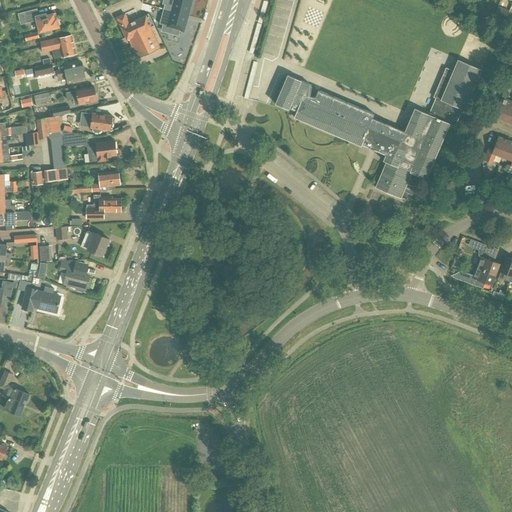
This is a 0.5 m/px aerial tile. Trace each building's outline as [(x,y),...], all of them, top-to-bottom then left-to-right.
[(169,0),(168,5),(165,4),(164,6),(188,13),(191,0),(169,0)] [(163,9),(160,21),(168,23),(167,26),(183,31),(187,15),(188,13),(164,6),(163,9)] [(506,20),(508,14),(509,10),(498,6),(494,16),(498,17),(506,20)] [(39,15),(37,8),(25,11),(18,13),(20,25),(36,20),(39,32),(41,31),(42,36),(52,33),(51,29),(59,27),(58,26),(60,24),(59,20),(56,19),(55,13),(46,15),(46,13),(39,15)] [(130,23),(125,13),(115,17),(120,28),(121,27),(127,40),(129,39),(138,57),(159,48),(150,29),(152,28),(146,16),(130,23)] [(26,41),(39,38),(37,32),(24,35),(26,41)] [(59,46),(73,43),(71,35),(57,38),(40,42),(41,48),(49,46),(50,50),(60,48),(59,46)] [(120,51),(125,49),(121,39),(115,41),(120,51)] [(49,46),(41,48),(42,52),(52,51),(54,59),(62,57),(75,54),(73,43),(59,46),(60,48),(50,50),(49,46)] [(464,110),(481,70),(458,60),(453,71),(446,68),(443,76),(433,97),(436,98),(429,115),(415,109),(405,132),(373,118),(374,114),(318,90),(315,97),(310,96),(312,85),(287,75),(275,103),(295,112),(293,117),(360,146),(361,144),(386,155),(383,161),(386,162),(375,187),(400,198),(402,195),(411,199),(417,184),(408,180),(411,173),(426,179),(449,124),(455,126),(461,112),(463,113),(464,110)] [(68,83),(85,79),(81,62),(64,66),(64,68),(56,70),(58,78),(59,81),(67,79),(68,83)] [(36,78),(54,74),(52,63),(34,67),(36,78)] [(96,99),(98,97),(97,93),(95,93),(94,87),(76,90),(65,92),(67,101),(78,98),(79,104),(96,101),(96,99)] [(36,107),(40,106),(40,103),(51,101),(49,92),(34,95),(36,107)] [(511,102),(505,99),(501,98),(494,117),(505,121),(511,102)] [(53,117),(71,113),(69,105),(52,109),(53,117)] [(92,114),(92,113),(92,112),(85,111),(85,113),(81,112),(80,118),(92,120),(90,127),(92,127),(92,129),(94,133),(98,133),(102,131),(102,129),(109,130),(110,129),(112,127),(112,123),(111,122),(112,117),(92,114)] [(49,117),(36,119),(38,132),(39,140),(47,135),(48,135),(51,132),(49,117)] [(0,135),(15,134),(30,133),(35,128),(34,123),(27,124),(26,125),(6,128),(5,122),(0,122),(0,135)] [(51,133),(47,135),(51,141),(63,135),(58,128),(51,133)] [(74,146),(72,133),(63,130),(65,147),(74,146)] [(38,132),(24,133),(26,145),(40,143),(39,140),(38,132)] [(0,148),(1,148),(8,147),(7,142),(7,140),(13,139),(13,137),(16,137),(15,134),(0,135),(0,148)] [(51,146),(64,144),(63,135),(51,141),(51,146)] [(503,158),(510,141),(497,137),(492,151),(486,149),(484,155),(488,157),(488,158),(493,160),(495,155),(503,158)] [(89,147),(87,147),(88,154),(96,153),(97,161),(97,162),(106,161),(106,157),(111,156),(111,155),(116,155),(115,141),(96,143),(96,146),(89,147)] [(511,161),(511,142),(510,141),(503,158),(511,161)] [(1,148),(0,148),(0,161),(23,159),(22,154),(10,155),(9,152),(2,153),(1,148)] [(67,168),(54,170),(55,180),(68,179),(67,168)] [(68,194),(75,194),(100,191),(108,190),(107,189),(115,189),(115,185),(120,184),(118,170),(98,173),(100,184),(91,184),(91,188),(68,190),(68,194)] [(47,185),(47,171),(36,172),(37,185),(47,185)] [(0,199),(4,199),(4,192),(17,192),(17,186),(10,186),(4,186),(0,186),(0,199)] [(104,218),(104,211),(120,211),(120,199),(108,199),(108,197),(101,197),(100,195),(93,195),(93,204),(87,204),(87,211),(87,218),(95,218),(104,218)] [(57,240),(68,239),(67,232),(76,231),(75,226),(56,227),(57,240)] [(93,233),(87,231),(83,239),(81,246),(93,251),(94,255),(98,257),(101,255),(109,238),(94,232),(93,233)] [(14,243),(37,241),(37,234),(14,236),(14,243)] [(469,260),(471,247),(482,249),(484,242),(467,238),(467,242),(471,243),(470,248),(465,246),(463,259),(469,260)] [(46,245),(46,242),(39,243),(40,261),(52,261),(51,251),(51,245),(46,245)] [(0,258),(11,260),(12,253),(5,252),(6,245),(0,244),(0,258)] [(493,262),(498,249),(484,244),(480,257),(476,267),(495,274),(499,264),(493,262)] [(510,282),(511,275),(511,259),(506,257),(500,272),(498,279),(502,281),(502,279),(510,282)] [(10,266),(11,260),(0,258),(0,272),(2,273),(3,265),(10,266)] [(59,271),(65,273),(63,285),(77,288),(76,291),(83,293),(84,290),(86,291),(87,289),(89,290),(91,279),(89,279),(90,274),(86,273),(88,263),(76,260),(61,261),(61,262),(59,271)] [(37,278),(38,270),(37,270),(38,264),(31,263),(30,269),(29,270),(29,274),(30,275),(29,276),(8,273),(7,279),(19,281),(20,281),(20,279),(27,281),(32,283),(33,277),(35,277),(37,278)] [(491,285),(495,274),(476,267),(473,276),(461,271),(451,276),(453,277),(483,289),(485,283),(491,285)] [(11,297),(13,283),(3,281),(1,287),(0,287),(0,302),(1,298),(2,299),(3,295),(11,297)] [(56,312),(60,296),(41,292),(42,291),(27,287),(22,308),(37,311),(38,307),(56,312)] [(27,402),(30,394),(20,390),(21,388),(9,383),(13,374),(5,370),(0,381),(0,387),(4,390),(2,396),(9,399),(4,409),(19,415),(25,401),(27,402)]
